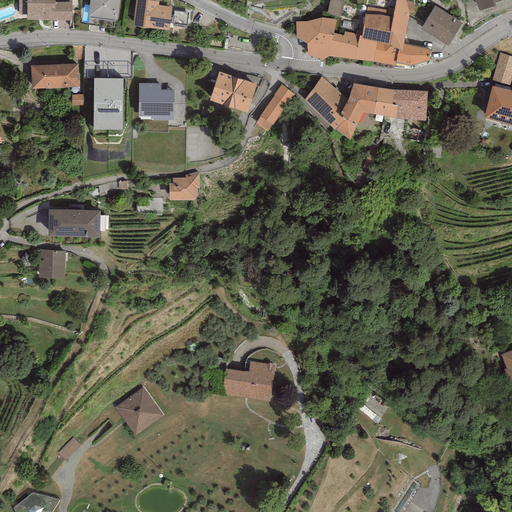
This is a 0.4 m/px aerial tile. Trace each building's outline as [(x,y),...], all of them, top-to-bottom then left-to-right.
[(18,0),(18,14),(26,14),(26,20),(71,20),(71,0),(18,0)] [(119,0),(89,0),(88,16),(117,20),(119,0)] [(159,2),(145,0),(135,0),(132,26),(169,31),(172,7),(158,5),(159,2)] [(343,0),(329,0),(326,13),(340,18),(343,2),(343,0)] [(387,10),(367,7),(366,14),(365,14),(361,35),(359,35),(354,60),(395,66),(395,64),(398,50),(402,50),(403,45),(409,12),(406,2),(405,0),(395,0),(395,10),(387,8),(387,10)] [(474,0),(478,12),(496,6),(495,3),(503,0),(474,0)] [(412,1),(406,2),(409,12),(414,12),(412,1)] [(462,23),(434,6),(420,29),(448,46),(462,23)] [(177,12),(175,22),(189,24),(190,14),(177,12)] [(307,22),(295,21),(296,39),(300,40),(306,43),(307,55),(318,58),(322,61),(329,56),(354,60),(359,35),(344,31),(344,36),(333,34),(335,20),(321,18),(307,22)] [(430,50),(403,45),(402,50),(398,50),(395,64),(411,66),(430,60),(430,50)] [(125,61),(125,47),(87,49),(87,62),(125,61)] [(511,56),(500,53),(491,80),(509,86),(511,77),(511,56)] [(78,63),(30,66),(31,89),(79,87),(78,63)] [(256,84),(218,72),(209,100),(247,113),(256,84)] [(340,114),(348,100),(321,76),(304,100),(334,130),(336,129),(350,140),(356,125),(340,114)] [(123,79),(93,78),(93,130),(122,130),(123,79)] [(160,83),(138,83),(138,116),(152,116),(152,120),(174,120),(174,90),(160,90),(160,83)] [(295,94),(281,84),(274,95),(274,96),(260,116),(255,124),(267,132),(272,125),(295,94)] [(373,114),(377,87),(353,84),(348,100),(340,114),(356,125),(363,112),(373,114)] [(511,91),(491,86),(483,119),(511,126),(511,91)] [(373,114),(396,119),(397,106),(392,105),(393,90),(377,87),(373,114)] [(427,91),(393,90),(392,105),(397,106),(396,119),(426,122),(427,91)] [(83,95),(71,95),(71,106),(83,105),(83,95)] [(363,133),(367,133),(367,125),(376,126),(376,120),(364,119),(363,133)] [(198,172),(185,175),(185,178),(172,178),(172,183),(169,183),(169,201),(194,201),(194,199),(196,199),(196,188),(199,188),(198,172)] [(100,210),(47,209),(47,236),(99,237),(100,210)] [(65,251),(39,250),(38,278),(64,279),(65,251)] [(192,353),(198,349),(194,342),(187,347),(192,353)] [(511,350),(502,354),(508,367),(505,368),(510,380),(511,379),(511,350)] [(211,393),(222,395),(222,393),(226,368),(227,360),(216,358),(211,393)] [(269,399),(273,365),(251,362),(249,372),(226,368),(222,393),(269,399)] [(135,432),(160,414),(142,390),(118,407),(135,432)] [(376,424),(381,419),(359,402),(355,408),(376,424)] [(65,459),(79,444),(73,438),(58,452),(65,459)] [(14,508),(15,511),(52,511),(59,501),(32,494),(14,508)]
